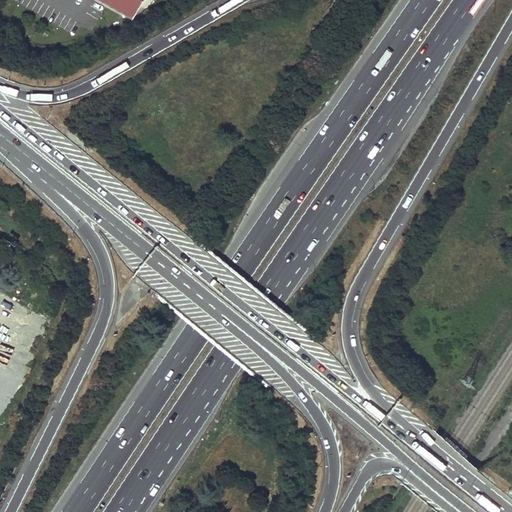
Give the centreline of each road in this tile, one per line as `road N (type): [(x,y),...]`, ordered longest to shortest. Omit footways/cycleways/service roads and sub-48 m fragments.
road 1 (motorway): [(426,0),(75,511)]
road 2 (motorway): [(133,490),(468,0)]
road 3 (primary): [(396,424),(0,109)]
road 4 (motorway): [(396,424),(348,347),(352,295),(511,20)]
road 5 (motorway): [(46,171),(49,191),(97,246),(108,305),(10,511)]
road 6 (motorway): [(238,0),(59,96),(0,86)]
road 7 (primary): [(211,305),(327,391),(407,470)]
road 8 (motorway): [(211,305),(284,372),(317,415),(332,459),(325,511)]
road 9 (primary): [(46,171),(211,305)]
road 10 (primary): [(505,511),(396,424)]
